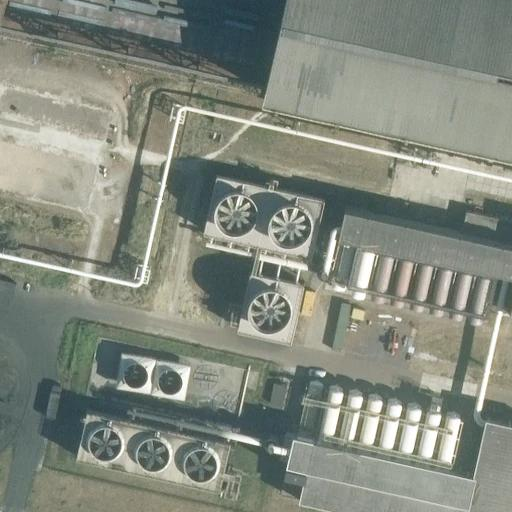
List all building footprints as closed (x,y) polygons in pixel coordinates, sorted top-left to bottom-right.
[(511,0),(283,0),(263,92),(283,97),(511,147),(511,0)] [(110,109),(0,84),(0,110),(105,134),(110,109)] [(0,190),(27,197),(39,150),(0,140),(0,190)] [(325,195),(217,170),(204,230),(312,254),(325,195)] [(511,220),(469,210),(464,231),(344,205),(339,228),(338,233),(511,271),(511,291),(508,311),(511,312),(511,220)] [(181,244),(172,305),(223,313),(233,252),(181,244)] [(304,280),(250,268),(237,327),(291,339),(304,280)] [(410,365),(418,322),(338,307),(330,350),(410,365)] [(511,337),(501,389),(511,391),(511,337)] [(153,355),(119,348),(112,383),(146,390),(153,355)] [(190,363),(156,356),(149,391),(183,398),(190,363)] [(230,438),(87,407),(76,456),(220,487),(223,473),(229,474),(225,491),(236,493),(242,470),(224,466),(230,438)] [(473,472),(293,432),(287,459),(307,464),(299,496),(371,511),(511,511),(511,421),(485,416),(473,472)] [(280,492),(299,496),(305,468),(286,464),(280,492)]
